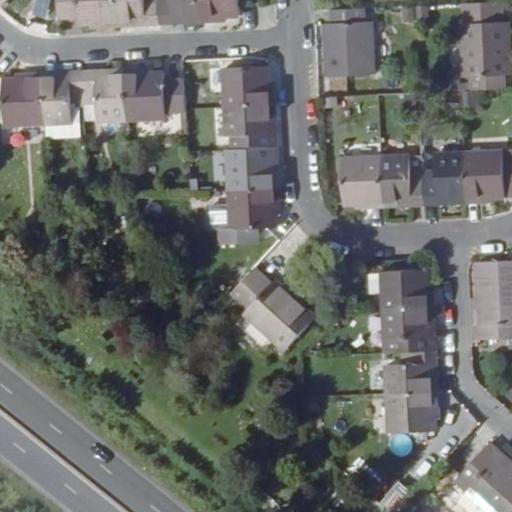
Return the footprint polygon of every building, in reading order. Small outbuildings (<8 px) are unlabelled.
[(122,26),(122,21),(120,0),(59,0),(61,20),(81,19),(81,23),(107,22),(107,26),(122,26)] [(162,0),(120,0),(122,21),(149,20),(149,25),(163,25),(162,0)] [(175,19),(202,18),(201,0),(162,0),(163,25),(175,24),(175,19)] [(201,0),(202,18),(202,23),(216,22),(216,17),(243,17),(241,0),(201,0)] [(511,75),(511,35),(511,23),(507,23),(506,3),(470,5),(470,25),(466,25),(468,77),(472,77),(473,91),(510,90),(509,76),(511,75)] [(419,7),(420,22),(433,22),(432,6),(419,7)] [(369,22),(368,9),(332,10),(332,23),(327,23),(329,75),(376,75),(375,22),(369,22)] [(231,110),(272,108),(276,108),(276,93),(272,92),(271,66),(229,68),(231,110)] [(189,113),(189,110),(188,77),(167,79),(167,74),(140,74),(140,70),(128,70),(128,74),(131,121),(170,119),(170,114),(189,113)] [(87,72),(88,103),(89,122),(102,121),(102,122),(131,121),(128,74),(99,76),(99,71),(87,72)] [(73,77),(47,78),(49,124),(50,140),(85,139),(84,123),(76,123),(75,104),(88,103),(87,72),(72,72),(73,77)] [(49,124),(47,78),(47,75),(31,76),(31,80),(6,81),(8,126),(49,124)] [(273,135),(272,108),(231,110),(232,137),(233,137),(234,150),(248,150),(278,149),(277,135),(273,135)] [(234,191),(275,189),(274,161),(278,160),(278,149),(248,150),(249,160),(233,161),(234,191)] [(511,151),(466,153),(468,199),(468,204),(484,203),(484,198),(511,196),(511,151)] [(441,200),(468,199),(466,153),(438,154),(438,171),(425,172),(427,205),(441,204),(441,200)] [(412,156),(384,157),(387,202),(414,201),(414,206),(427,205),(425,172),(413,172),(412,156)] [(387,206),(387,202),(384,157),(344,158),(345,180),(334,181),(335,195),(346,194),(347,205),(371,203),(371,207),(387,206)] [(279,189),(275,189),(234,191),(236,230),(277,228),(276,204),(280,204),(279,189)] [(479,340),(511,338),(511,261),(481,262),(483,326),(479,326),(479,340)] [(247,315),(276,341),(287,351),(320,317),(279,280),(275,285),(257,269),(234,294),(252,310),(247,315)] [(387,292),(387,311),(431,309),(436,309),(436,296),(431,296),(430,270),(386,271),(387,292)] [(387,292),(386,271),(372,271),(373,292),(387,292)] [(431,309),(387,311),(388,340),(389,353),(406,352),(438,351),(437,338),(432,338),(431,309)] [(389,365),(391,395),(434,393),(433,364),(438,363),(438,351),(406,352),(407,364),(389,365)] [(391,395),(393,433),(435,431),(434,407),(440,407),(440,393),(434,393),(391,395)] [(511,511),(511,469),(499,457),(503,452),(493,442),(457,481),(491,511),(511,511)] [(376,509),(380,511),(399,511),(412,494),(396,482),(376,509)]
